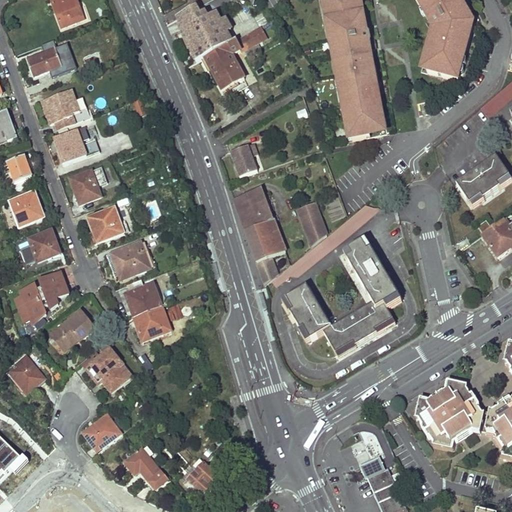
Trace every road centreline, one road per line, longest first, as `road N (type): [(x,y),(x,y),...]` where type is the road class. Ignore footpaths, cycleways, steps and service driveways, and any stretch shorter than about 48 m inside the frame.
road 1 (secondary): [(133,0),(186,124),(285,438)]
road 2 (residential): [(484,0),(503,44),(489,88),(346,198)]
road 3 (residential): [(0,31),(90,274)]
road 4 (unclassified): [(453,337),(422,200),(440,174)]
